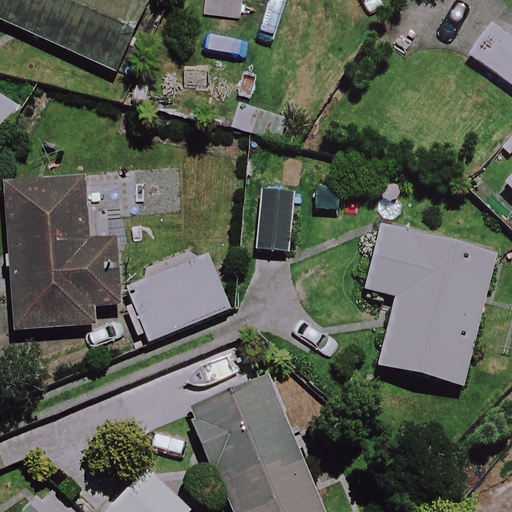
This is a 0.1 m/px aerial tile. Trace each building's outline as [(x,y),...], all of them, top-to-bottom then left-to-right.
[(0,0),(0,20),(116,70),(146,0),(0,0)] [(511,46),(489,28),(466,59),(511,93),(511,46)] [(0,143),(18,112),(0,101),(0,143)] [(286,120),(228,106),(220,141),(277,155),(286,120)] [(511,177),(503,187),(511,196),(511,177)] [(83,248),(79,187),(2,192),(13,336),(92,330),(90,312),(117,311),(112,246),(83,248)] [(292,192),(258,188),(250,253),(283,257),(292,192)] [(490,261),(376,234),(362,294),(393,301),(377,373),(460,392),(490,261)] [(227,315),(206,260),(123,293),(145,347),(227,315)] [(318,511),(260,382),(187,415),(230,511),(318,511)]
